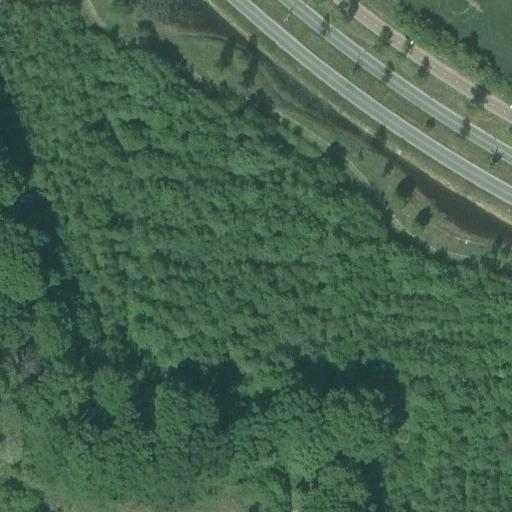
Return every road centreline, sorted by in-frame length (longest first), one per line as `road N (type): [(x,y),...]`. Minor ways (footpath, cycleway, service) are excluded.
road 1 (secondary): [(236,0),(371,106),(511,194)]
road 2 (secondary): [(511,158),(357,59),(284,0)]
